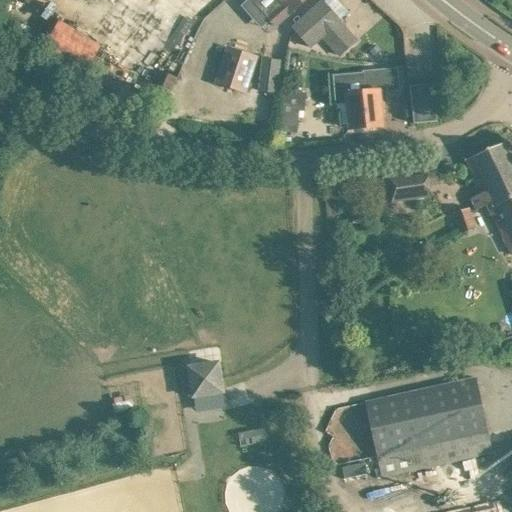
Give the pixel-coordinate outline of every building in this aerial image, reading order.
[(250,0),(275,27),(290,13),(290,14),(305,0),(250,0)] [(323,1),(308,15),(293,28),(310,47),(322,36),(340,55),(356,41),(339,22),(340,21),(323,1)] [(61,20),(45,45),(84,71),(101,45),(61,20)] [(213,82),(246,94),(258,57),(226,46),(213,82)] [(262,58),(258,91),(277,94),(281,60),(262,58)] [(346,73),(334,74),(337,104),(348,103),(349,109),(350,129),(383,126),(381,106),(380,92),(399,90),(397,69),(363,72),(346,73)] [(433,84),(410,86),(413,124),(437,121),(433,84)] [(303,119),(306,93),(285,90),(279,141),(285,142),(286,132),(297,133),(299,118),(303,119)] [(475,210),(485,205),(499,199),(501,203),(511,198),(511,156),(505,142),(465,160),(480,194),(470,199),(475,210)] [(444,168),(427,171),(388,177),(392,203),(431,197),(429,186),(446,184),(444,168)] [(499,199),(485,205),(510,260),(511,258),(511,198),(501,203),(499,199)] [(452,214),(457,225),(472,218),(467,208),(452,214)] [(472,218),(457,225),(461,235),(476,229),(472,218)] [(511,291),(509,292),(511,302),(511,335),(500,340),(504,350),(511,348),(511,291)] [(218,363),(189,368),(194,396),(223,392),(218,363)] [(378,457),(382,478),(492,452),(488,432),(475,377),(365,402),(378,457)] [(341,468),(344,479),(367,474),(364,463),(341,468)]
